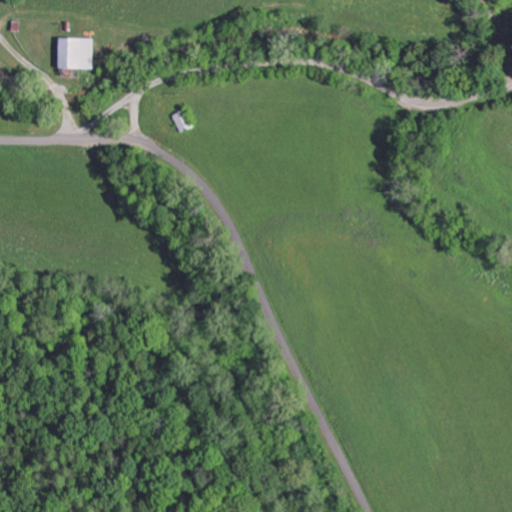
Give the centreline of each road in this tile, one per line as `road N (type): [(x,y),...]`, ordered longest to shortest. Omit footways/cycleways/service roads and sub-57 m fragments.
road 1 (residential): [(366,511),(228,224),(194,179),(133,142),(0,140)]
road 2 (residential): [(74,140),(51,84),(0,39)]
